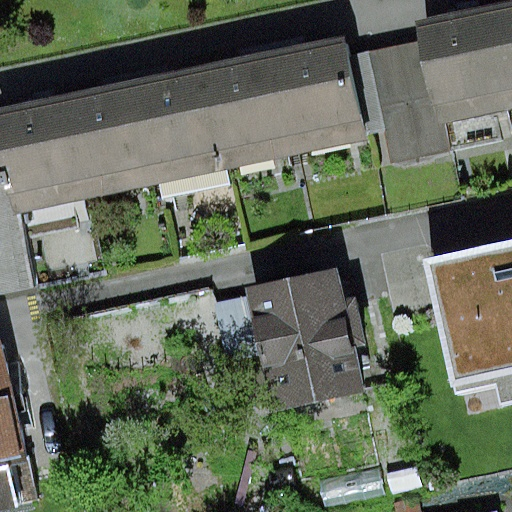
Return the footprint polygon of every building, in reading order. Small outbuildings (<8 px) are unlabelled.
[(511,1),(497,5),(511,78),(511,1)] [(511,78),(497,5),(428,19),(433,39),(449,123),(511,109),(511,78)] [(345,38),(277,52),(298,156),(366,142),(345,38)] [(449,123),(433,39),(370,51),(392,164),(455,152),(449,123)] [(277,52),(208,66),(229,169),(298,156),(277,52)] [(208,66),(140,79),(161,183),(229,169),(208,66)] [(140,79),(71,93),(92,197),(161,183),(140,79)] [(71,93),(3,107),(4,117),(23,211),(92,197),(71,93)] [(23,211),(4,117),(0,117),(0,295),(39,287),(23,211)] [(511,239),(421,260),(452,395),(494,385),(499,405),(511,402),(511,239)] [(338,269),(245,290),(247,299),(259,355),(272,414),(366,393),(355,347),(367,344),(356,297),(345,300),(338,269)] [(259,355),(247,299),(216,305),(227,361),(259,355)] [(3,341),(0,341),(0,507),(38,499),(3,341)] [(418,468),(388,475),(392,494),(422,487),(418,468)]
